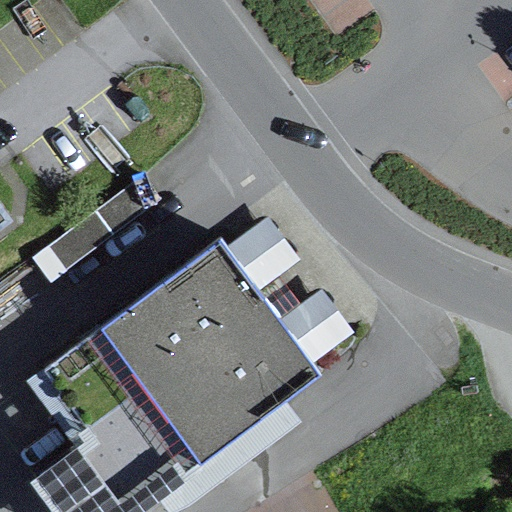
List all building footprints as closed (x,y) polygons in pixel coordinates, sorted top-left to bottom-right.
[(144,175),(35,257),(52,280),(161,197),(144,175)] [(0,222),(8,217),(0,205),(0,222)] [(269,216),(229,246),(262,289),(302,259),(269,216)] [(220,235),(43,367),(90,431),(29,475),(56,511),(133,511),(158,493),(285,397),(324,368),(318,360),(285,317),(262,289),(229,246),(220,235)] [(323,288),(285,317),(318,360),(356,331),(323,288)] [(285,397),(158,493),(169,511),(174,511),(193,503),(302,421),(285,397)]
